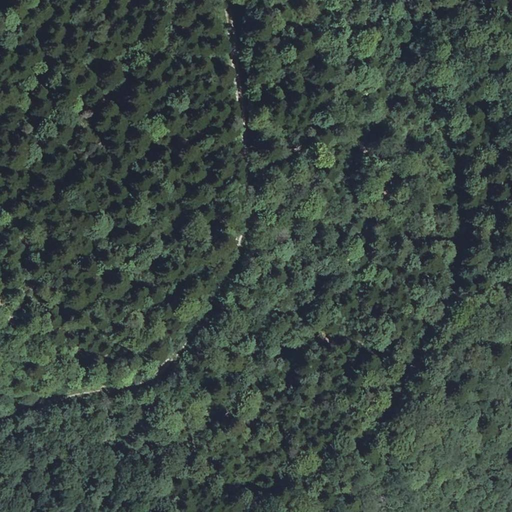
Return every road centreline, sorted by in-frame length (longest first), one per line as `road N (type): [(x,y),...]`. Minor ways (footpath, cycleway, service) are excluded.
road 1 (track): [(0,414),(149,377),(176,357),(242,213),(245,106),(222,0)]
road 2 (track): [(429,346),(460,205),(456,166),(399,73),(398,49),(407,27),(465,0)]
road 3 (track): [(224,511),(250,489),(367,444),(400,378),(429,346)]
